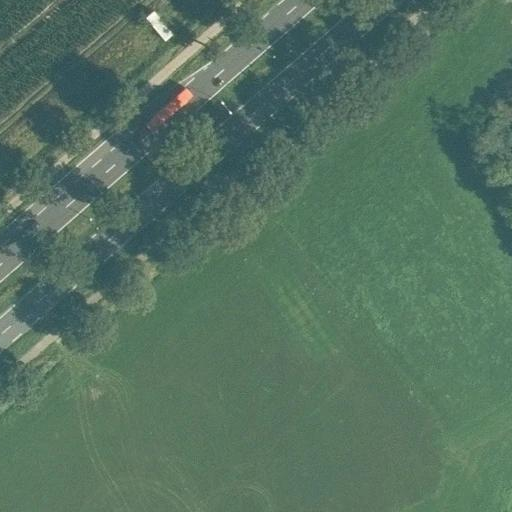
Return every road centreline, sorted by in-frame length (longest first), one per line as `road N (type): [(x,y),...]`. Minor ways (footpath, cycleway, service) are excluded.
road 1 (primary): [(0,337),(384,0)]
road 2 (primary): [(305,0),(0,269)]
